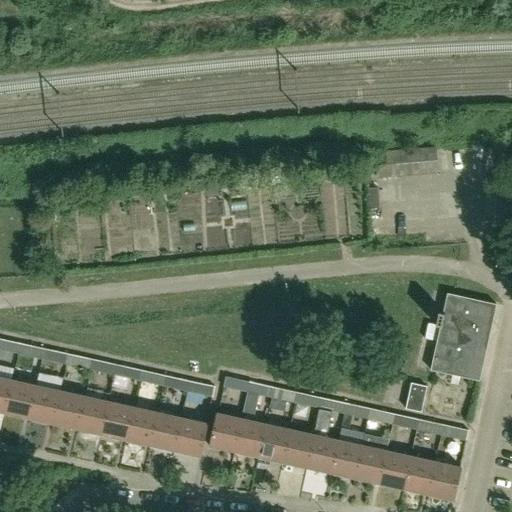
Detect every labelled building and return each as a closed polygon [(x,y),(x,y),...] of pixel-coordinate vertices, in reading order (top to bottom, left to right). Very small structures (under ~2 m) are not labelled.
[(436,148),(368,154),(369,169),(377,168),(378,179),(438,174),(436,148)] [(353,182),(362,181),(362,171),(352,172),(353,182)] [(370,210),(379,209),(378,188),(368,189),(370,210)] [(442,374),(479,382),(496,306),(447,295),(443,313),(438,312),(435,326),(440,327),(430,371),(442,374)] [(20,345),(0,340),(0,350),(18,355),(20,345)] [(42,360),(44,351),(20,345),(18,355),(42,360)] [(69,356),(44,351),(42,360),(67,365),(69,356)] [(91,371),(93,361),(69,356),(67,365),(91,371)] [(117,367),(93,361),(91,371),(115,376),(117,367)] [(139,381),(141,372),(117,367),(115,376),(139,381)] [(166,377),(141,372),(139,381),(164,387),(166,377)] [(374,375),(368,400),(382,403),(388,378),(374,375)] [(0,412),(5,414),(12,379),(0,376),(0,412)] [(225,376),(223,386),(247,392),(249,382),(225,376)] [(188,392),(190,383),(166,377),(164,387),(188,392)] [(36,385),(12,379),(5,414),(29,419),(36,385)] [(249,382),(247,392),(259,394),(271,397),(274,387),(249,382)] [(215,388),(190,383),(188,392),(213,398),(215,388)] [(411,383),(405,408),(421,412),(427,386),(411,383)] [(36,385),(29,419),(53,424),(61,390),(36,385)] [(287,400),(296,402),(298,392),(274,387),(271,397),(287,400)] [(61,390),(53,424),(77,430),(85,396),(61,390)] [(313,396),(298,392),(296,402),(320,408),(322,398),(313,396)] [(102,435),(109,401),(85,396),(77,430),(102,435)] [(343,413),(346,403),(322,398),(320,408),(343,413)] [(109,401),(102,435),(126,441),(133,406),(109,401)] [(346,403),(343,413),(368,418),(370,408),(362,407),(346,403)] [(126,441),(150,446),(158,412),(133,406),(126,441)] [(368,418),(392,424),(394,414),(370,408),(368,418)] [(331,473),(338,439),(326,437),(331,411),(319,409),(314,434),(307,468),(331,473)] [(174,451),(182,417),(158,412),(150,446),(174,451)] [(234,452),(242,418),(217,412),(210,447),(234,452)] [(392,424),(416,429),(418,419),(394,414),(392,424)] [(199,457),(207,423),(182,417),(174,451),(199,457)] [(242,418),(234,452),(258,457),(266,423),(242,418)] [(416,429),(440,434),(443,424),(418,419),(416,429)] [(266,423),(258,457),(283,463),(290,429),(266,423)] [(469,430),(443,424),(440,434),(466,440),(469,430)] [(290,429),(283,463),(307,468),(314,434),(290,429)] [(331,473),(355,479),(362,445),(338,439),(331,473)] [(362,445),(355,479),(379,484),(387,450),(362,445)] [(379,484),(403,489),(410,455),(387,450),(379,484)] [(435,461),(410,455),(403,489),(428,495),(435,461)] [(428,495),(453,501),(461,466),(435,461),(428,495)]
